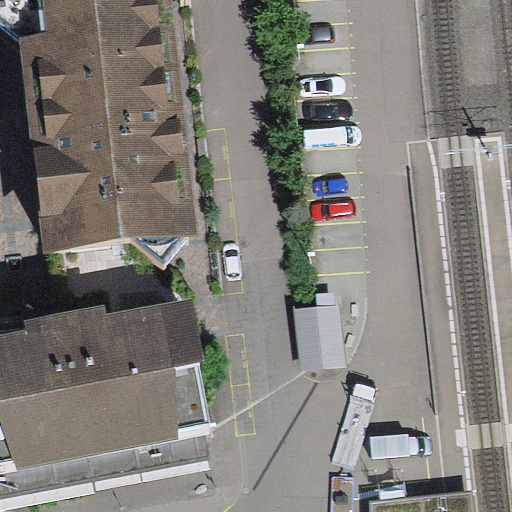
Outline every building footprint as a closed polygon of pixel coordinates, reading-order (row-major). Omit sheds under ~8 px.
[(0,0),(0,38),(30,63),(20,65),(44,279),(53,278),(145,268),(163,282),(169,275),(178,264),(201,261),(176,27),(198,25),(195,0),(0,0)] [(145,268),(53,278),(57,323),(79,320),(79,329),(0,338),(0,360),(27,355),(25,344),(59,338),(108,328),(110,340),(193,324),(199,323),(198,296),(169,275),(163,282),(145,268)] [(348,372),(340,309),(294,314),(302,376),(348,372)] [(0,505),(214,464),(210,446),(217,444),(193,324),(110,340),(108,328),(59,338),(25,344),(27,355),(0,360),(0,505)] [(442,499),(371,507),(371,511),(475,511),(474,496),(448,499),(442,499)]
